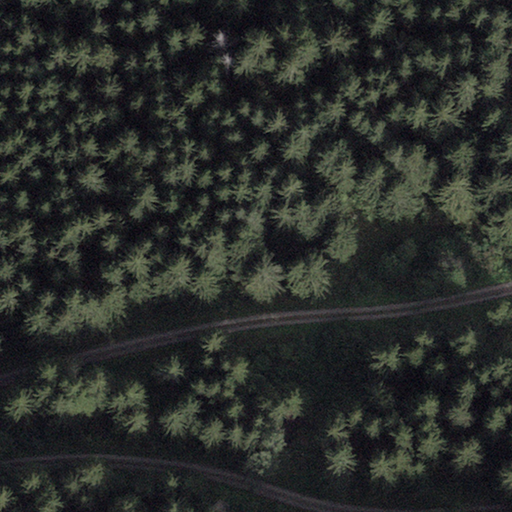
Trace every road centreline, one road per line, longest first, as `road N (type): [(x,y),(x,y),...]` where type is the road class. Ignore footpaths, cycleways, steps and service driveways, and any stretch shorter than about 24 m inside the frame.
road 1 (track): [(511,286),(208,332),(0,382)]
road 2 (track): [(0,469),(119,463),(358,511)]
